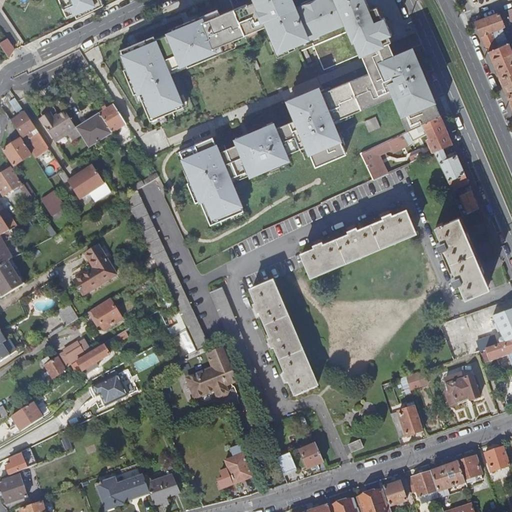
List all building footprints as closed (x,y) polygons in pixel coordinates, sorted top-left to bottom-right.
[(61,0),(69,18),(104,4),(102,0),(61,0)] [(313,45),(349,30),(336,0),(311,0),(296,7),(294,7),(290,0),(253,0),(254,2),(248,5),(247,4),(234,10),(245,36),(265,27),(279,60),(313,45)] [(336,0),(349,30),(313,45),(324,70),(362,54),(366,64),(370,73),(350,82),(361,109),(392,96),(407,131),(420,126),(441,117),(412,50),(395,57),(391,49),(389,44),(391,43),(377,8),(370,11),(365,0),(336,0)] [(245,36),(234,10),(220,16),(217,10),(176,28),(178,31),(155,40),(154,37),(122,51),(129,69),(124,71),(134,95),(140,93),(151,121),(188,106),(173,69),(192,61),(193,65),(222,53),(219,47),(245,36)] [(484,42),(489,53),(509,44),(503,28),(505,27),(499,14),(476,22),(484,42)] [(0,43),(10,58),(14,51),(7,39),(0,43)] [(489,53),(500,79),(511,74),(511,49),(509,44),(489,53)] [(511,74),(500,79),(508,99),(511,97),(511,74)] [(361,109),(350,82),(321,94),(319,89),(289,101),(297,120),(290,123),(301,148),(307,145),(316,166),(346,154),(333,121),(361,109)] [(18,113),(23,109),(18,101),(12,104),(18,113)] [(112,133),(126,124),(114,105),(100,114),(112,133)] [(81,135),(77,129),(66,112),(54,120),(52,115),(42,122),(54,141),(68,132),(73,140),(81,135)] [(22,138),(36,129),(26,113),(12,122),(22,138)] [(89,148),(112,133),(100,114),(77,129),(81,135),(89,148)] [(427,139),(432,150),(433,153),(443,148),(452,144),(441,117),(420,126),(422,132),(426,130),(430,138),(427,139)] [(279,157),(301,148),(290,123),(269,132),(267,127),(230,143),(232,147),(212,155),(206,140),(173,154),(186,183),(181,185),(189,204),(193,202),(203,227),(236,213),(222,181),(242,172),(244,177),(281,162),(279,157)] [(42,155),(50,149),(39,133),(31,138),(42,155)] [(3,152),(13,167),(31,155),(21,139),(3,152)] [(447,183),(465,174),(456,153),(446,157),(443,148),(433,153),(447,182),(447,183)] [(410,163),(426,156),(423,150),(407,157),(410,163)] [(70,181),(82,199),(104,184),(93,166),(70,181)] [(20,189),(24,187),(11,169),(0,175),(0,191),(3,197),(13,191),(15,192),(20,189)] [(160,177),(157,173),(148,179),(149,180),(144,182),(146,185),(157,179),(160,177)] [(469,183),(465,174),(447,183),(451,191),(469,183)] [(80,200),(82,199),(70,181),(68,182),(80,200)] [(463,215),(479,208),(470,185),(465,188),(467,192),(460,195),(463,203),(458,206),(463,215)] [(29,201),(33,198),(25,186),(24,187),(20,189),(29,201)] [(53,217),(66,208),(55,191),(42,199),(53,217)] [(159,268),(181,315),(188,330),(198,351),(210,345),(137,191),(126,197),(159,268)] [(0,211),(0,215),(1,216),(2,219),(10,231),(17,226),(5,209),(0,211)] [(405,212),(391,218),(390,215),(383,218),(384,220),(356,232),(355,229),(348,232),(349,235),(321,246),(320,244),(313,246),(314,249),(300,254),(305,266),(310,277),(414,234),(414,232),(405,212)] [(0,236),(2,235),(10,231),(2,219),(1,216),(0,215),(0,236)] [(436,227),(442,242),(437,244),(440,251),(445,249),(457,276),(451,278),(454,285),(460,283),(465,297),(488,287),(458,218),(444,224),(443,222),(437,225),(437,226),(436,227)] [(53,237),(57,235),(49,221),(44,224),(53,237)] [(58,236),(50,240),(54,246),(61,242),(58,236)] [(12,259),(0,237),(0,265),(1,265),(5,262),(12,259)] [(86,254),(89,258),(101,250),(98,246),(86,254)] [(78,282),(109,262),(101,250),(89,258),(95,268),(77,280),(78,282)] [(20,286),(5,262),(1,265),(0,265),(0,296),(1,298),(20,286)] [(78,282),(77,280),(75,281),(84,295),(116,274),(109,262),(78,282)] [(250,292),(256,306),(254,307),(257,314),(259,313),(271,341),(269,342),(272,349),(274,348),(286,375),(284,376),(287,383),(289,382),(295,396),(317,386),(273,283),(250,292)] [(264,426),(277,421),(276,418),(222,288),(210,293),(227,337),(264,426)] [(110,299),(88,313),(97,327),(100,325),(104,331),(122,319),(110,299)] [(66,327),(79,319),(70,304),(57,311),(66,327)] [(501,345),(511,341),(511,310),(493,319),(503,339),(501,341),(500,342),(500,343),(501,345)] [(172,338),(188,330),(181,315),(176,317),(179,324),(169,330),(172,338)] [(0,331),(0,361),(12,354),(7,345),(12,341),(4,329),(0,331)] [(482,341),(486,350),(498,346),(495,337),(482,341)] [(481,352),(486,350),(482,341),(477,343),(481,352)] [(498,346),(486,350),(490,362),(509,355),(511,363),(511,341),(501,345),(498,346)] [(64,351),(67,357),(80,349),(77,343),(64,351)] [(85,356),(76,361),(82,371),(109,354),(103,345),(85,356)] [(198,376),(187,381),(194,399),(214,391),(217,397),(220,398),(227,396),(229,392),(226,386),(239,381),(224,347),(208,354),(214,368),(197,375),(198,376)] [(76,361),(85,356),(80,349),(67,357),(71,364),(76,361)] [(61,361),(67,357),(64,351),(57,355),(61,361)] [(48,371),(50,375),(53,379),(66,370),(57,358),(51,362),(47,357),(41,361),(48,371)] [(66,368),(71,364),(67,357),(61,361),(66,368)] [(179,371),(176,365),(175,362),(168,365),(172,373),(172,374),(179,371)] [(97,396),(123,383),(118,374),(92,387),(97,396)] [(402,374),(402,386),(428,386),(427,374),(402,374)] [(461,374),(445,379),(450,393),(453,393),(456,402),(469,398),(470,401),(481,397),(473,376),(463,380),(461,374)] [(127,394),(123,383),(97,396),(97,397),(100,395),(102,394),(104,398),(102,399),(104,404),(127,394)] [(127,394),(104,404),(105,406),(128,395),(127,394)] [(33,403),(12,417),(21,431),(42,418),(33,403)] [(398,439),(424,431),(416,407),(399,413),(402,424),(395,427),(398,439)] [(348,445),(351,452),(362,448),(359,440),(348,445)] [(307,470),(324,462),(316,444),(300,451),(307,470)] [(491,472),(511,466),(505,447),(485,454),(491,472)] [(10,475),(38,463),(31,448),(21,453),(22,454),(10,459),(12,464),(6,466),(10,475)] [(226,488),(254,477),(244,454),(225,461),(228,469),(220,473),(226,488)] [(277,460),(284,475),(297,470),(290,454),(277,460)] [(459,463),(464,480),(482,474),(476,457),(459,463)] [(466,483),(464,480),(459,463),(431,472),(437,491),(440,498),(450,495),(448,489),(466,483)] [(40,466),(39,464),(28,469),(30,475),(42,470),(40,466)] [(139,467),(117,475),(119,481),(141,473),(139,467)] [(419,497),(437,491),(431,472),(412,478),(419,497)] [(20,475),(0,482),(0,483),(7,504),(27,496),(20,475)] [(124,503),(150,493),(147,485),(144,475),(117,484),(115,478),(102,483),(101,482),(96,484),(96,486),(98,486),(106,510),(124,504),(124,503)] [(173,475),(160,480),(167,497),(181,492),(173,475)] [(170,504),(167,497),(160,480),(147,485),(150,493),(154,505),(161,503),(163,507),(170,504)] [(389,504),(390,507),(406,502),(404,495),(412,492),(407,480),(384,488),(389,504)] [(391,511),(390,507),(389,504),(386,505),(381,491),(359,498),(363,511),(391,511)] [(356,511),(356,510),(355,510),(352,501),(332,507),(333,511),(356,511)] [(44,511),(42,502),(22,508),(22,511),(44,511)]
